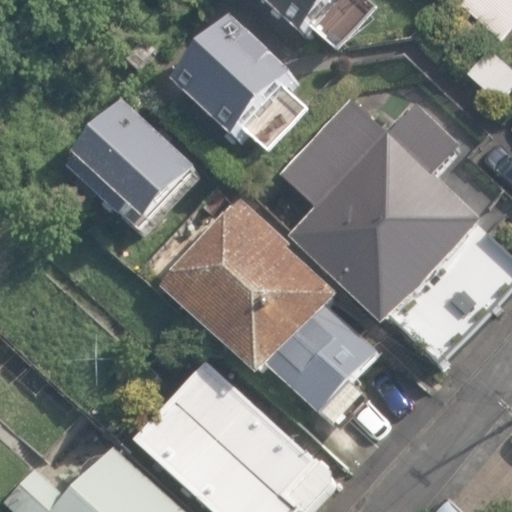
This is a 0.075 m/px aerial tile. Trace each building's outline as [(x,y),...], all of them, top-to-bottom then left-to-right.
[(369,0),(257,0),(306,46),(315,36),(341,61),(385,14),(369,0)] [(511,0),(442,0),(499,56),(511,41),(511,0)] [(290,95),(299,85),(237,27),(177,92),(237,149),(247,138),(273,163),(315,118),(290,95)] [(395,323),(482,228),(485,225),(438,181),(466,152),(419,110),(399,132),(393,127),(387,133),(355,102),(283,178),(319,213),(291,242),(386,332),(395,323)] [(208,182),(129,110),(71,174),(151,246),(208,182)] [(262,386),(273,375),(324,423),(326,421),(341,434),(370,403),(356,390),(385,359),(333,312),(343,301),(292,254),(296,250),(246,203),(161,290),(262,386)] [(511,255),(482,228),(395,323),(443,369),(511,298),(511,255)] [(317,511),(342,484),(212,367),(138,449),(207,511),(317,511)] [(183,511),(117,451),(109,460),(105,461),(98,462),(92,466),(87,472),(84,480),(83,488),(69,503),(40,476),(9,511),(10,511),(183,511)]
